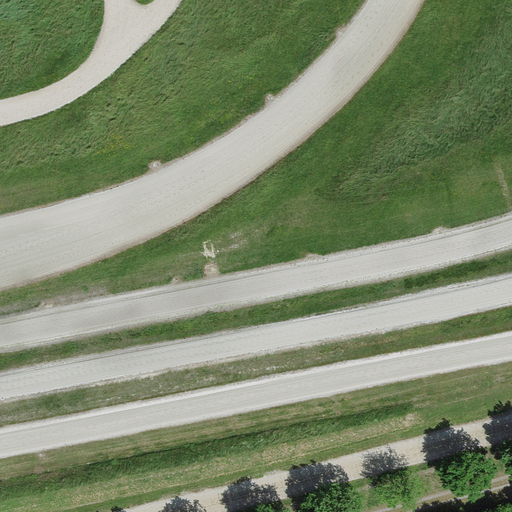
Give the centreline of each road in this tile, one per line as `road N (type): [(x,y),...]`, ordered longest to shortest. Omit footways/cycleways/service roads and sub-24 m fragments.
road 1 (track): [(511,345),(0,443)]
road 2 (track): [(173,511),(511,424)]
road 3 (track): [(511,479),(392,511)]
